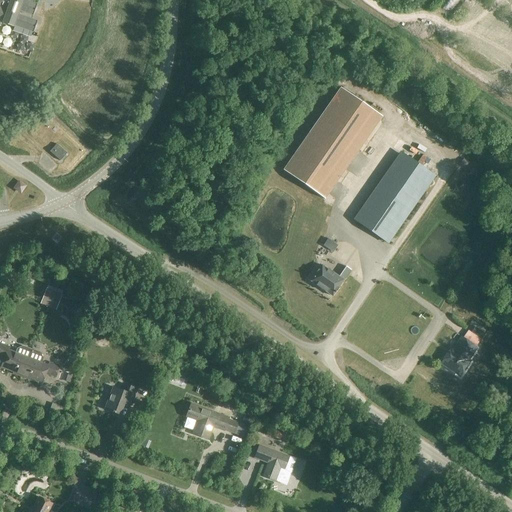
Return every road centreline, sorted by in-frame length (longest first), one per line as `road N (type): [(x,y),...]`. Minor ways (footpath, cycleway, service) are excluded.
road 1 (unclassified): [(165,272),(199,272),(328,355),(357,407)]
road 2 (residential): [(230,511),(21,432),(0,441)]
road 3 (unclassified): [(64,201),(118,163),(141,131),(165,76),(176,0)]
road 4 (unclassified): [(357,407),(165,272)]
road 5 (unclassified): [(165,272),(64,201)]
